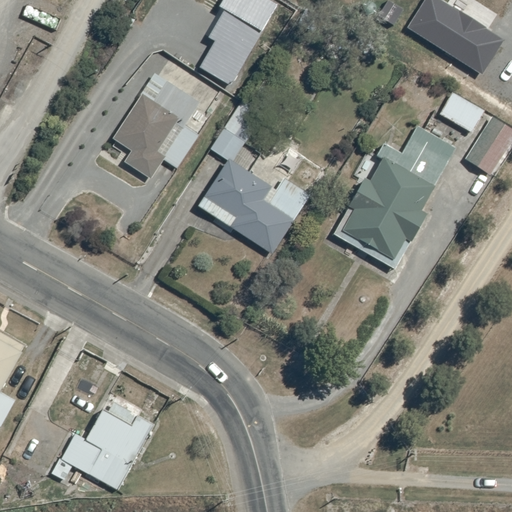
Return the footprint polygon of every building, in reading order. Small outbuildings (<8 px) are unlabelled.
[(153,43),(136,31),(117,59),(135,70),(153,43)] [(119,139),(135,151),(127,164),(154,182),(167,162),(181,170),(202,137),(187,127),(200,106),(208,110),(222,89),(169,55),(144,94),(147,95),(119,139)] [(479,112),(445,94),(433,116),(467,134),(479,112)] [(244,98),(213,149),(229,159),(201,204),(277,251),(312,194),(292,181),(306,159),(277,141),(257,174),(254,172),(263,157),(249,148),(242,159),(238,157),(266,111),(244,98)] [(511,134),(485,118),(472,140),(459,161),(484,177),(511,134)] [(370,175),(337,234),(399,269),(431,211),(428,210),(463,149),(419,124),(406,148),(388,138),(378,156),(386,160),(376,178),(370,175)] [(0,435),(5,427),(21,397),(7,390),(31,345),(0,328),(0,435)] [(154,387),(141,408),(111,392),(88,436),(75,430),(53,472),(68,480),(75,464),(126,491),(162,423),(174,400),(154,387)]
